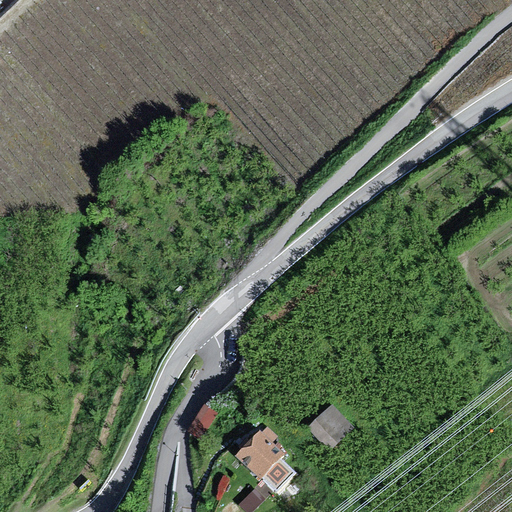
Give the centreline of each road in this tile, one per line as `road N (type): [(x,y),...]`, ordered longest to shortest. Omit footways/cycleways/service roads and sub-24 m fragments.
road 1 (unclassified): [(511,16),(295,221),(260,260),(256,280)]
road 2 (unclassified): [(256,280),(511,90)]
road 3 (unclassified): [(207,324),(170,371),(130,465),(98,511)]
road 4 (residential): [(175,426),(220,366),(221,347),(207,324)]
